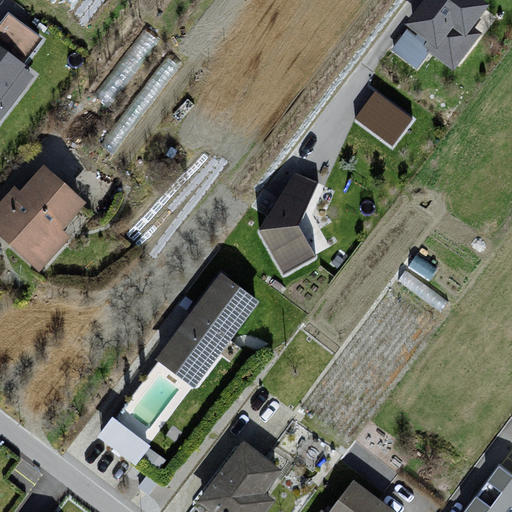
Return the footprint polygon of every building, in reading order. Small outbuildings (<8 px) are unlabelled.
[(483,9),(471,0),(424,0),(402,30),(427,49),(423,55),(452,77),(481,40),(468,30),(483,9)] [(11,17),(0,32),(0,51),(23,68),(43,40),(11,17)] [(0,51),(0,122),(34,78),(23,68),(0,51)] [(374,89),(356,119),(396,143),(414,113),(374,89)] [(17,192),(0,211),(0,232),(40,269),(69,238),(62,231),(86,205),(46,168),(21,196),(17,192)] [(317,184),(296,175),(262,233),(283,277),(317,258),(300,228),(317,184)] [(220,278),(154,365),(193,393),(256,307),(220,278)] [(113,417),(98,437),(137,465),(152,445),(113,417)] [(281,475),(240,447),(196,508),(201,511),(268,511),(273,507),(264,497),(281,475)] [(511,511),(511,475),(499,466),(464,511),(511,511)] [(387,511),(351,487),(329,511),(387,511)]
